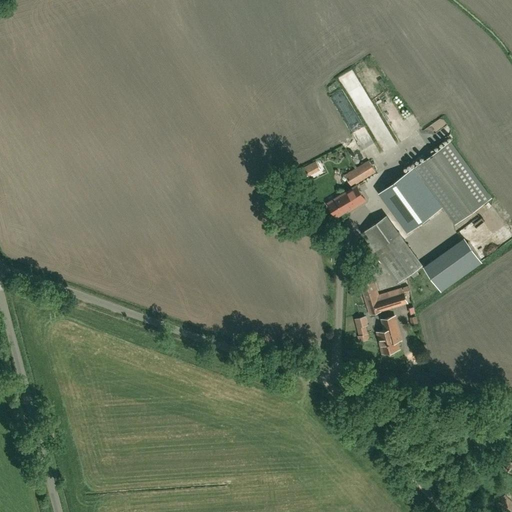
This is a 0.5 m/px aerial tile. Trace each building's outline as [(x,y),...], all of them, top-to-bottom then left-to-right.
[(351,100),(361,97),(356,78),(346,80),(351,100)] [(369,101),(359,108),(383,143),(386,141),(380,132),(387,127),(369,101)] [(402,142),(423,130),(415,115),(405,121),(402,116),(391,122),(402,142)] [(492,199),(452,142),(384,189),(411,229),(443,207),(455,225),(492,199)] [(353,185),(376,171),(369,159),(345,174),(353,185)] [(352,208),(366,200),(360,189),(351,195),(348,190),(328,202),(337,216),(352,207),(352,208)] [(405,240),(398,231),(374,249),(380,258),(405,240)] [(370,312),(406,301),(401,287),(378,294),(374,280),(371,281),(371,279),(360,282),(370,312)] [(397,340),(401,339),(395,316),(381,319),(384,330),(378,332),(384,352),(399,348),(397,340)] [(358,317),(355,318),(359,335),(366,333),(364,325),(361,325),(358,317)]
